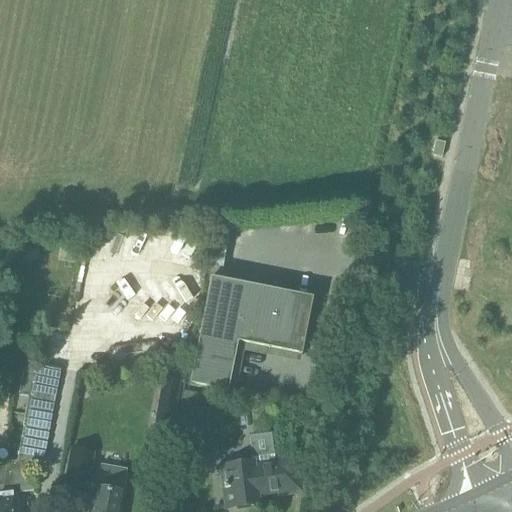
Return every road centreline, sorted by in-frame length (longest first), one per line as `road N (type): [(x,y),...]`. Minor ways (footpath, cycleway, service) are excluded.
road 1 (unclassified): [(441,272),(501,0)]
road 2 (unclassified): [(441,272),(431,302),(430,358),(472,498)]
road 3 (unclassified): [(511,459),(444,329),(441,272)]
